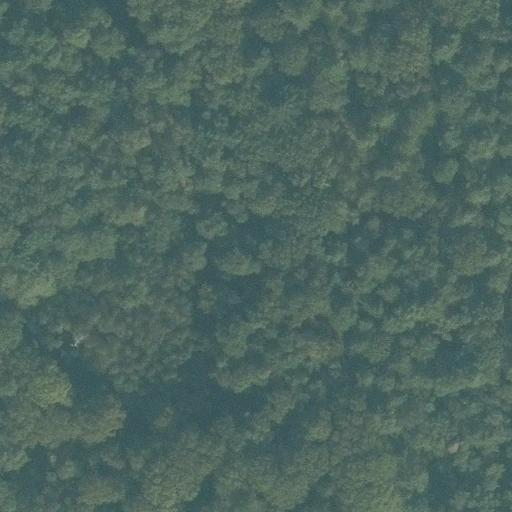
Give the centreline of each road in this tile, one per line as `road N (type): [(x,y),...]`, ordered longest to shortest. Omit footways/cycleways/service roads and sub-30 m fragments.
road 1 (track): [(511,329),(253,0)]
road 2 (track): [(388,165),(387,0)]
